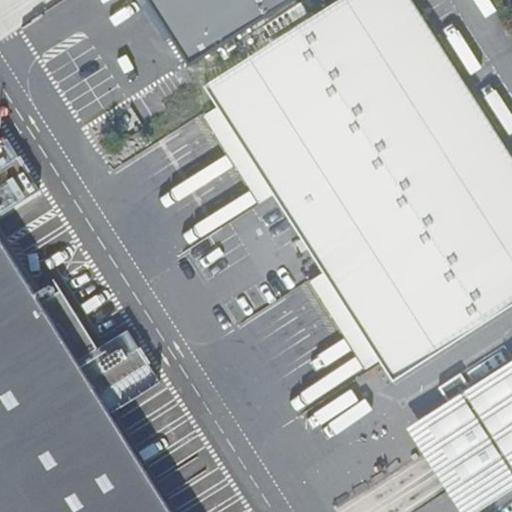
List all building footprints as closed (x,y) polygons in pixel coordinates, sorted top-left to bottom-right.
[(150,0),(191,64),(234,38),(292,0),(150,0)] [(511,304),(511,159),(410,0),(339,0),(319,13),(263,48),(247,59),(205,85),(393,380),(511,304)] [(310,0),(292,0),(234,38),(247,59),(263,48),(319,13),(310,0)] [(173,511),(0,236),(0,511),(173,511)] [(511,362),(463,395),(464,397),(460,400),(457,397),(421,422),(460,482),(453,486),(452,487),(452,488),(451,488),(450,492),(450,495),(453,500),(457,506),(459,507),(460,508),(461,508),(463,508),(465,508),(466,508),(473,504),(476,508),(511,485),(511,362)] [(469,388),(460,374),(439,387),(448,402),(469,388)]
